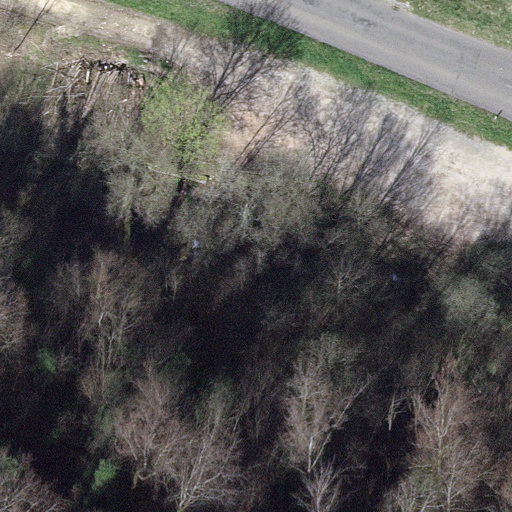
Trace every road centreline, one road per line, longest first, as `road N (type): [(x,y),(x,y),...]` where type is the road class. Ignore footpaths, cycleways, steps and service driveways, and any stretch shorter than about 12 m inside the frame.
road 1 (track): [(511,189),(184,61),(0,1)]
road 2 (secondary): [(511,84),(295,0)]
